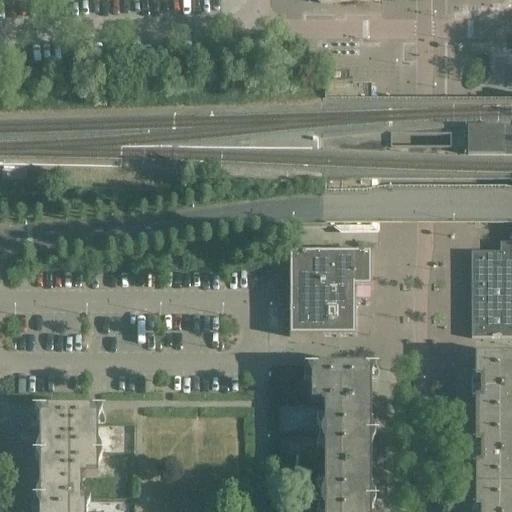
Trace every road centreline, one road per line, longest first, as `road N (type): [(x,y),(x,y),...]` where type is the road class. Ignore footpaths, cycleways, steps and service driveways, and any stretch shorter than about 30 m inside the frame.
road 1 (residential): [(0,366),(229,366),(251,352),(246,309),(0,300)]
road 2 (residential): [(511,208),(326,207),(50,245)]
road 3 (residential): [(0,34),(260,28)]
road 4 (residential): [(511,22),(493,29),(260,28)]
road 5 (residential): [(20,511),(19,408),(0,405)]
